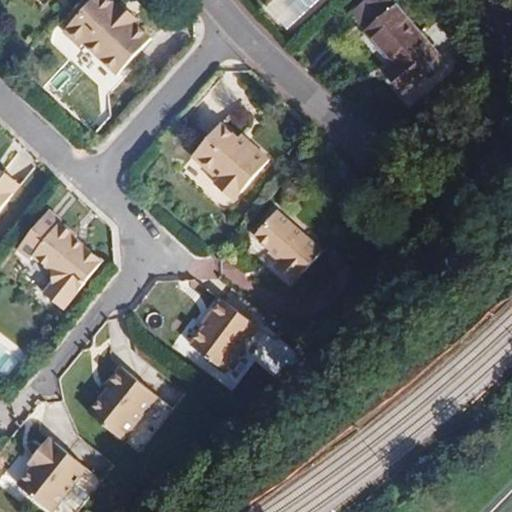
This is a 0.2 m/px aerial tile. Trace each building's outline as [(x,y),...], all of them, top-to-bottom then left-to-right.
[(84,43),(117,74),(152,38),(136,22),(139,19),(129,9),(122,2),(118,6),(111,0),(93,0),(64,31),(81,46),(84,43)] [(444,62),(394,6),(394,7),(388,0),(367,0),(353,13),(368,30),(366,32),(376,45),(392,64),(384,71),(404,95),(444,62)] [(244,131),(257,119),(243,103),(230,115),(244,131)] [(215,183),(234,200),(270,158),(263,152),(255,145),(251,149),(239,138),(222,123),(193,155),(219,179),(215,183)] [(243,134),(239,138),(251,149),(255,145),(243,134)] [(9,170),(24,180),(36,164),(21,153),(9,170)] [(0,211),(21,186),(3,171),(0,175),(0,211)] [(278,209),(255,235),(280,258),(273,266),(292,283),(322,249),(278,209)] [(62,221),(50,210),(18,249),(30,259),(33,255),(52,271),(53,282),(44,294),(63,309),(103,261),(85,246),(83,248),(73,241),(77,236),(68,228),(60,222),(62,221)] [(257,326),(221,298),(209,313),(212,314),(189,343),(223,370),(257,326)] [(157,396),(121,367),(105,386),(109,389),(89,414),(122,440),(157,396)] [(34,468),(19,487),(51,511),(54,511),(88,469),(51,440),(36,459),(39,462),(34,468)] [(36,459),(31,466),(34,468),(39,462),(36,459)]
